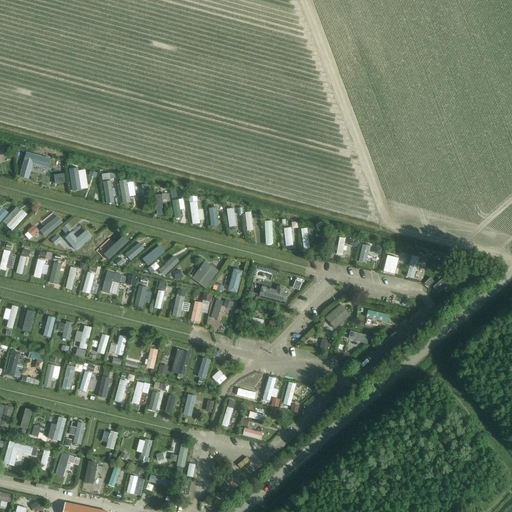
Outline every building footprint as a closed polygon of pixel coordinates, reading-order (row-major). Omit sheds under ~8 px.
[(58,174),(57,160),(50,160),(52,175),(58,174)] [(43,180),(41,163),(34,164),(37,181),(43,180)] [(76,172),(70,173),(72,189),(78,188),(77,179),(80,179),(79,174),(76,174),(76,172)] [(127,178),(119,179),(122,198),(130,197),(129,190),(132,189),(131,182),(128,183),(127,178)] [(108,182),(102,183),(105,197),(111,196),(108,182)] [(180,200),(172,201),(175,218),(182,217),(180,200)] [(198,201),(190,202),(193,224),(201,223),(198,201)] [(214,202),(207,203),(210,222),(216,221),(214,202)] [(5,207),(0,212),(0,222),(10,211),(5,207)] [(234,208),(227,209),(230,227),(237,226),(234,208)] [(251,212),(245,213),(247,231),(253,230),(251,212)] [(275,217),(264,217),(265,234),(271,234),(271,230),(276,230),(275,217)] [(9,226),(13,230),(20,222),(17,219),(9,226)] [(42,239),(58,227),(54,222),(38,235),(42,239)] [(34,226),(28,231),(33,237),(39,232),(34,226)] [(313,227),(301,229),(304,250),(311,249),(309,238),(314,237),(313,227)] [(77,250),(90,239),(86,234),(73,246),(77,250)] [(91,259),(107,243),(100,234),(96,238),(99,242),(88,252),(84,247),(76,253),(78,255),(91,259)] [(14,245),(16,240),(6,236),(5,242),(14,245)] [(56,237),(52,241),(56,245),(60,241),(56,237)] [(346,239),(340,237),(336,254),(343,255),(346,239)] [(328,240),(319,241),(321,257),(330,256),(328,240)] [(111,260),(124,248),(119,243),(106,255),(111,260)] [(13,245),(7,244),(2,264),(8,265),(13,245)] [(127,255),(132,260),(144,249),(140,244),(127,255)] [(372,245),(365,244),(361,263),(368,265),(372,245)] [(23,249),(21,255),(28,257),(30,251),(23,249)] [(388,249),(383,268),(389,269),(393,256),(397,257),(398,252),(388,249)] [(157,250),(144,260),(148,265),(161,255),(157,250)] [(180,262),(174,256),(159,270),(165,276),(180,262)] [(22,273),(25,258),(19,257),(15,271),(22,273)] [(40,279),(45,260),(38,258),(33,277),(40,279)] [(58,275),(61,260),(55,258),(52,274),(58,275)] [(79,260),(73,259),(68,278),(74,280),(79,260)] [(119,259),(115,263),(119,267),(123,263),(119,259)] [(136,261),(132,265),(137,271),(141,267),(136,261)] [(206,289),(219,271),(205,262),(193,279),(206,289)] [(238,294),(243,271),(234,269),(228,291),(238,294)] [(108,291),(113,272),(106,270),(102,289),(108,291)] [(180,271),(174,273),(177,281),(183,279),(180,271)] [(115,274),(113,281),(119,283),(121,275),(115,274)] [(124,296),(129,276),(123,275),(118,294),(124,296)] [(142,297),(147,280),(141,279),(136,295),(142,297)] [(296,279),(293,288),(299,290),(302,282),(296,279)] [(262,286),(260,296),(287,303),(290,294),(285,293),(286,288),(278,286),(277,290),(262,286)] [(160,309),(165,292),(158,290),(154,308),(160,309)] [(202,294),(201,300),(212,302),(213,296),(202,294)] [(179,315),(183,297),(176,296),(172,314),(179,315)] [(197,320),(201,301),(195,299),(191,318),(197,320)] [(218,320),(224,302),(217,300),(211,318),(218,320)] [(225,301),(223,308),(231,310),(234,303),(225,301)] [(12,328),(18,306),(12,305),(6,327),(12,328)] [(326,318),(336,330),(351,316),(341,305),(326,318)] [(363,316),(382,321),(384,314),(364,309),(363,316)] [(264,320),(247,316),(245,322),(263,327),(264,320)] [(27,342),(33,322),(24,320),(23,323),(18,322),(17,329),(21,330),(20,334),(15,333),(14,339),(27,342)] [(48,341),(52,327),(46,326),(42,340),(48,341)] [(73,329),(67,327),(65,337),(62,337),(61,344),(53,343),(52,349),(66,351),(67,345),(69,346),(73,329)] [(86,347),(91,329),(85,328),(80,346),(86,347)] [(370,336),(351,331),(349,339),(368,344),(370,336)] [(103,357),(109,341),(103,339),(97,355),(103,357)] [(123,357),(127,341),(120,340),(118,349),(114,348),(113,355),(123,357)] [(321,340),(320,347),(329,350),(331,342),(321,340)] [(79,348),(78,355),(84,356),(86,350),(79,348)] [(159,350),(151,349),(146,368),(154,370),(159,350)] [(175,362),(172,373),(185,377),(190,354),(178,350),(175,362)] [(347,352),(341,356),(344,360),(350,356),(347,352)] [(13,375),(19,355),(12,353),(6,373),(13,375)] [(51,381),(55,365),(48,363),(45,380),(51,381)] [(70,383),(74,367),(68,365),(64,382),(70,383)] [(159,365),(157,373),(165,375),(168,367),(159,365)] [(86,394),(92,372),(85,370),(79,392),(86,394)] [(220,385),(227,379),(219,371),(212,377),(220,385)] [(122,373),(120,380),(127,382),(129,375),(122,373)] [(106,398),(111,378),(103,377),(98,396),(106,398)] [(126,383),(120,381),(115,398),(121,400),(126,383)] [(278,384),(274,381),(267,390),(275,396),(280,388),(277,386),(278,384)] [(137,382),(132,403),(139,405),(142,393),(148,394),(150,385),(137,382)] [(256,392),(258,386),(240,382),(239,388),(256,392)] [(291,406),(297,384),(289,382),(283,404),(291,406)] [(174,403),(178,391),(172,389),(168,401),(174,403)] [(256,393),(238,389),(237,396),(255,400),(256,393)] [(160,392),(153,390),(149,407),(155,409),(160,392)] [(183,415),(192,417),(197,397),(188,394),(183,415)] [(6,405),(1,425),(8,427),(12,407),(6,405)] [(25,410),(21,429),(27,431),(33,412),(25,410)] [(267,416),(250,412),(249,418),(266,422),(267,416)] [(60,446),(66,428),(60,426),(58,433),(50,430),(46,442),(60,446)] [(80,444),(84,428),(78,426),(77,430),(73,429),(71,437),(75,438),(74,443),(80,444)] [(111,430),(105,428),(100,444),(107,446),(111,430)] [(243,436),(261,441),(263,433),(245,428),(243,436)] [(148,458),(153,441),(145,439),(140,456),(148,458)] [(30,455),(32,447),(9,441),(3,463),(13,466),(17,452),(30,455)] [(184,466),(189,445),(182,443),(177,464),(184,466)] [(165,468),(170,447),(164,445),(158,466),(165,468)] [(46,471),(50,452),(44,450),(39,469),(46,471)] [(64,477),(70,455),(63,453),(56,475),(64,477)] [(98,482),(104,464),(98,462),(92,480),(98,482)] [(137,472),(144,473),(145,465),(129,463),(126,481),(136,482),(137,472)] [(115,488),(121,469),(115,467),(108,485),(115,488)] [(158,470),(157,475),(172,479),(173,474),(158,470)] [(173,481),(156,477),(155,482),(166,485),(164,494),(170,495),(173,481)] [(184,480),(181,494),(186,495),(189,496),(192,482),(189,481),(184,480)] [(213,494),(225,491),(223,486),(219,487),(218,481),(210,483),(213,494)] [(0,491),(0,500),(10,503),(12,494),(0,491)] [(38,501),(31,506),(34,511),(36,511),(43,507),(38,501)]
